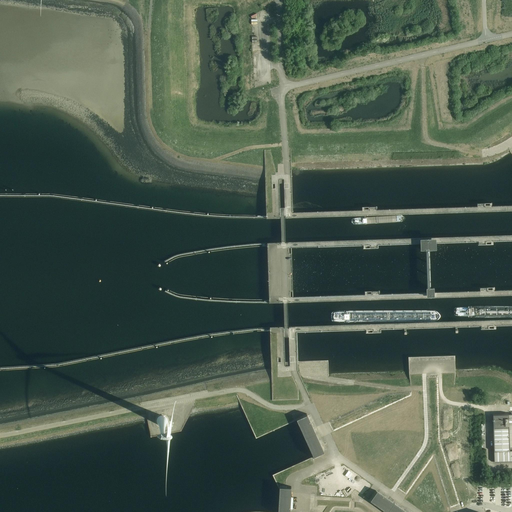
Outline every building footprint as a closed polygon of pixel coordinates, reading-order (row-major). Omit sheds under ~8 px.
[(436,250),(436,244),(436,243),(436,239),(420,240),(420,244),(421,251),(436,250)] [(434,297),(434,293),(434,288),(426,289),(426,293),(426,298),(428,298),(434,297)] [(306,413),(296,418),(296,420),(297,420),(297,421),(313,457),(314,458),(314,459),(325,455),(324,452),(307,416),(306,413)] [(508,415),(493,415),(494,462),(511,461),(511,450),(509,451),(509,448),(511,448),(511,414),(510,415),(508,415)] [(157,420),(157,421),(157,422),(157,423),(158,424),(158,425),(159,425),(160,426),(161,426),(162,426),(163,426),(164,426),(165,426),(166,425),(166,424),(167,424),(167,423),(168,422),(168,421),(167,420),(167,419),(166,418),(166,417),(165,416),(164,416),(163,416),(162,416),(161,416),(159,416),(159,417),(158,418),(157,419),(157,420)] [(289,511),(290,511),(290,510),(291,486),(280,486),(280,488),(279,489),(278,511),(289,511)] [(369,500),(385,511),(405,511),(375,491),(369,500)]
